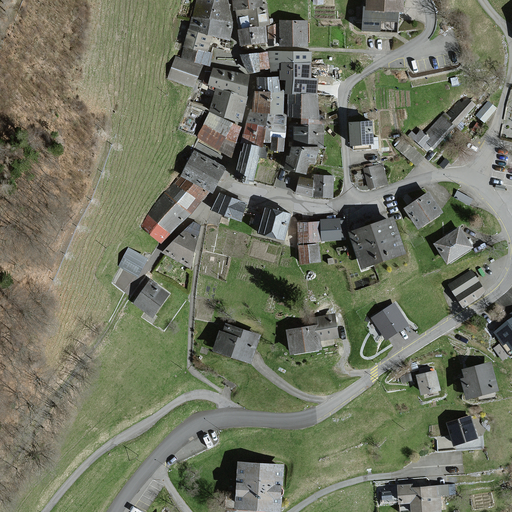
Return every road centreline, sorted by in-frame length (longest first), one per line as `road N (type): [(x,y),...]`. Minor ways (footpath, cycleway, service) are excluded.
road 1 (unclassified): [(511,275),(319,413),(229,416)]
road 2 (residential): [(351,200),(300,205),(228,182),(158,252),(130,295)]
road 3 (unclassified): [(351,200),(344,92),(425,35),(426,0)]
road 4 (unclassified): [(45,511),(87,462),(183,397),(216,397),(229,416)]
road 5 (unclassified): [(351,200),(428,177),(472,179)]
